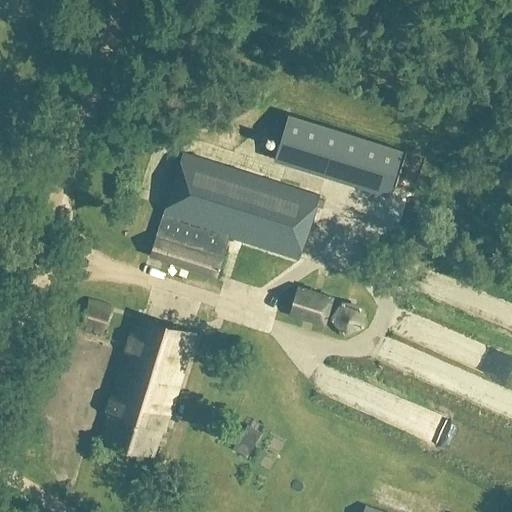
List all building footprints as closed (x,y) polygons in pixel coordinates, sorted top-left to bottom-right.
[(325,145),(317,177),(380,192),(388,160),(325,145)] [(216,277),(223,256),(229,237),(299,260),(319,198),(183,155),(151,256),(216,277)] [(300,288),(287,317),(326,328),(335,298),(300,288)] [(90,301),(80,330),(102,336),(112,307),(90,301)] [(341,304),(330,321),(345,337),(364,327),(361,306),(341,304)] [(102,441),(153,456),(161,431),(165,432),(195,334),(137,316),(107,414),(110,415),(102,441)] [(405,345),(511,386),(511,359),(414,322),(405,345)] [(324,396),(350,408),(361,383),(335,372),(324,396)]
